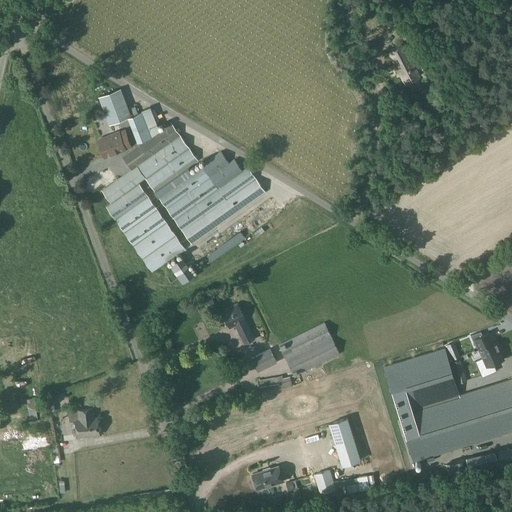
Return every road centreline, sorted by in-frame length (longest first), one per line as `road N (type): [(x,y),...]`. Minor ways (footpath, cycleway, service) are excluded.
road 1 (unclassified): [(511,321),(42,34),(17,34)]
road 2 (unclassified): [(196,511),(17,34)]
road 3 (unknown): [(194,505),(211,480),(256,453),(326,457)]
